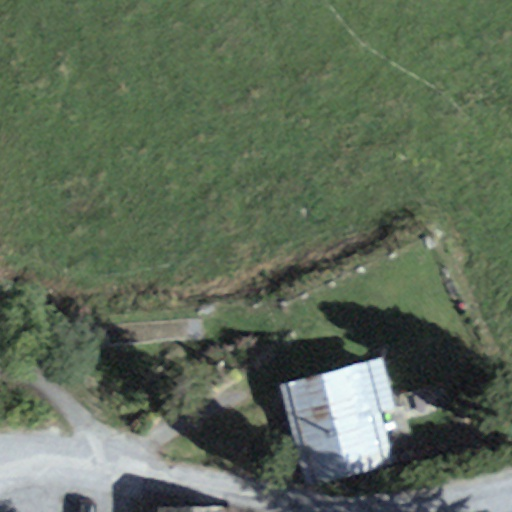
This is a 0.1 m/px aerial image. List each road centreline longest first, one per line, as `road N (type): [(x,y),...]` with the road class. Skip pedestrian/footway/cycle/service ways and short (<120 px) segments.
road 1 (unclassified): [(362,511),(148,474),(0,460)]
road 2 (unclassified): [(511,491),(380,511)]
